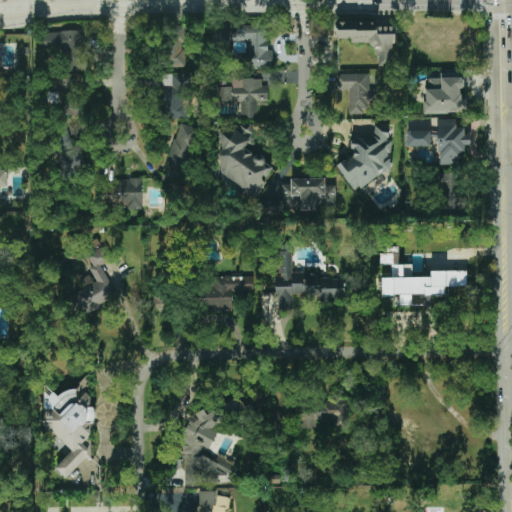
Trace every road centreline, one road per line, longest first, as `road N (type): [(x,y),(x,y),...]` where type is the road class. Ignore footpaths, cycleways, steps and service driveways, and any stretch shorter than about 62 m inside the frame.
road 1 (residential): [(142,511),(142,394),(160,361),(186,354),(506,353)]
road 2 (tertiary): [(506,353),(503,167)]
road 3 (tertiary): [(509,511),(506,353)]
road 4 (residential): [(302,141),(304,0)]
